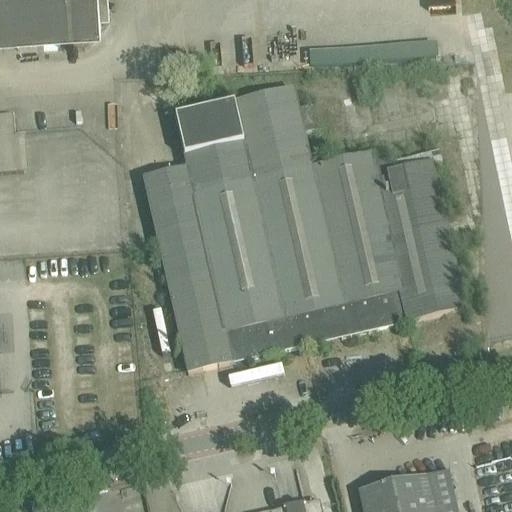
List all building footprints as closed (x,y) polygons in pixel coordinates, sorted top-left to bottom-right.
[(0,0),(0,34),(101,27),(100,18),(109,17),(108,0),(0,0)] [(317,52),(318,69),(442,63),(441,46),(317,52)] [(475,67),(353,74),(368,355),(489,327),(475,67)] [(281,77),(127,86),(144,407),(297,372),(281,77)] [(13,116),(0,117),(0,176),(18,175),(15,139),(13,116)] [(359,496),(362,511),(458,511),(450,475),(359,496)]
